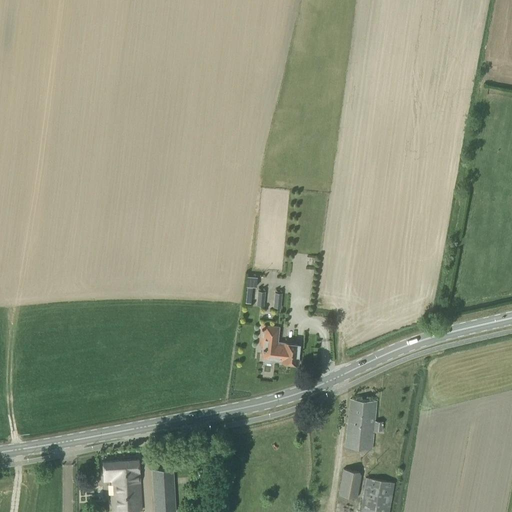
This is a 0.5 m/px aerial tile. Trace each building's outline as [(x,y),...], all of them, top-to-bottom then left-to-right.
[(251,287),(255,287),(256,277),(246,276),(244,302),(249,303),(251,287)] [(262,351),(262,354),(274,356),(274,359),(282,360),(282,362),(290,363),(291,365),(295,365),(296,364),(297,364),(298,353),(300,353),(300,347),(299,347),(299,345),(284,344),(284,345),(276,344),(278,328),(262,326),(260,345),(263,345),(263,348),(262,348),(262,351)] [(381,431),(382,422),(374,421),(376,402),(350,399),(344,447),(371,449),(373,430),(381,431)] [(126,511),(142,511),(139,460),(103,462),(104,481),(112,481),(112,485),(118,484),(119,496),(112,496),(112,511),(126,511)] [(154,511),(175,511),(173,469),(152,470),(154,511)] [(356,498),(360,475),(358,472),(343,469),(338,495),(356,498)] [(387,511),(393,483),(366,478),(360,511),(387,511)]
